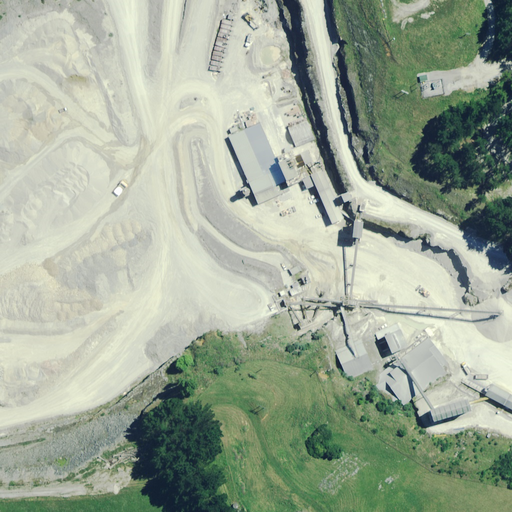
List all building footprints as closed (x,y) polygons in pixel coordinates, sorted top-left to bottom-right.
[(303,119),(299,111),(296,102),(286,106),(289,115),(294,113),(297,121),(303,119)] [(273,107),(266,110),(282,145),(289,141),(273,107)] [(315,140),(307,121),(288,129),(295,147),(315,140)] [(287,193),(259,125),(229,137),(257,206),(287,193)] [(295,171),(289,154),(277,159),(284,176),(295,171)] [(322,172),(309,177),(331,226),(344,220),(322,172)] [(313,186),(309,178),(302,181),(306,189),(313,186)] [(248,186),(238,190),(242,199),(252,195),(248,186)] [(353,191),(342,196),(345,202),(356,197),(353,191)] [(362,222),(354,221),(352,237),(359,239),(362,222)] [(301,291),(299,286),(289,289),(291,295),(301,291)] [(399,325),(384,331),(392,353),(407,348),(399,325)] [(424,342),(383,381),(375,390),(389,409),(399,403),(402,408),(448,377),(424,342)] [(373,375),(360,347),(335,358),(348,386),(373,375)] [(511,395),(490,383),(484,394),(511,410),(511,395)] [(464,395),(429,405),(432,417),(467,407),(464,395)]
